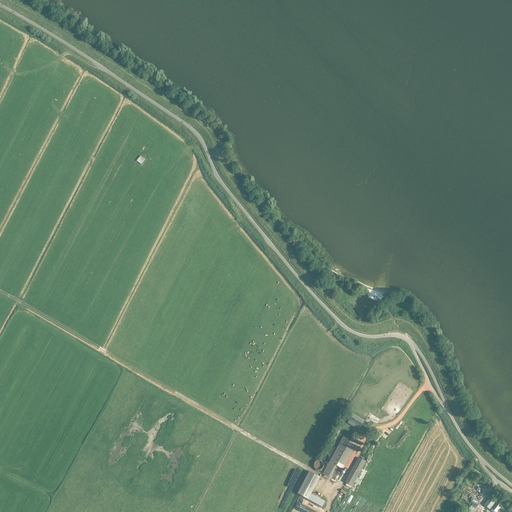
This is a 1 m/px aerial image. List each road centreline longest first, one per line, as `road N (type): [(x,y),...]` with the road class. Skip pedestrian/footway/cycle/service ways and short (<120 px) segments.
road 1 (unclassified): [(511,485),(471,449),(407,339),(363,336),(337,321),(230,195),(191,128),(0,5)]
road 2 (track): [(339,486),(0,290)]
